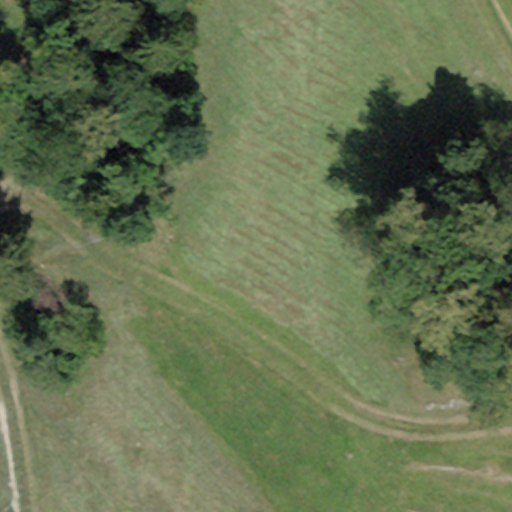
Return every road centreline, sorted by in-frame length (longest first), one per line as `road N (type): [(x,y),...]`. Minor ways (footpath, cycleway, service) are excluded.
road 1 (track): [(0,180),(296,368),(400,424),(511,422)]
road 2 (track): [(25,511),(0,375)]
